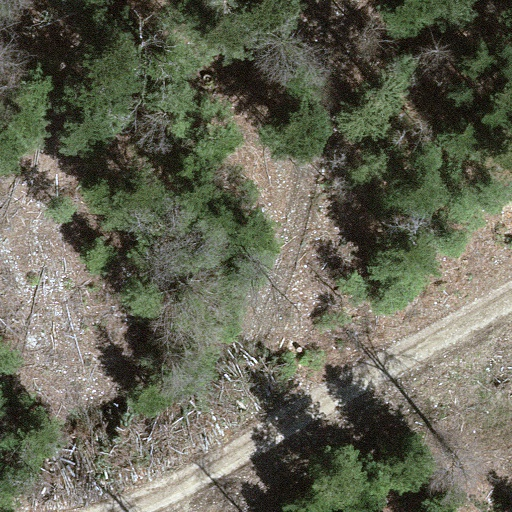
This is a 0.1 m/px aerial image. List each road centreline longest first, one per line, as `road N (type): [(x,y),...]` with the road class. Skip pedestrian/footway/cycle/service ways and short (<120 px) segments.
road 1 (track): [(28,511),(473,337),(511,310)]
road 2 (track): [(318,0),(280,241),(171,455)]
